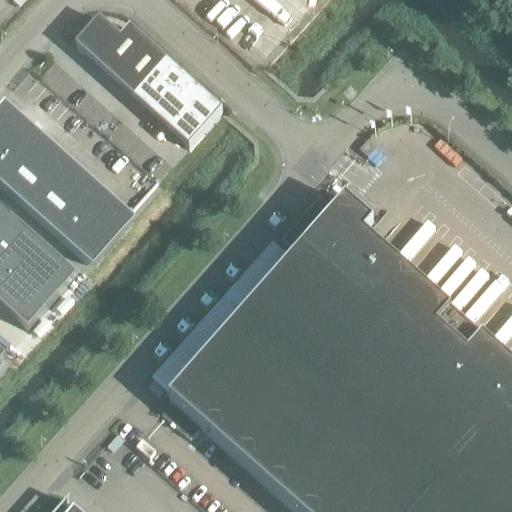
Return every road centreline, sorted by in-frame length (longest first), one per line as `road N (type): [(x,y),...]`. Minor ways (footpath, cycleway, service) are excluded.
road 1 (unclassified): [(4,511),(316,162)]
road 2 (unclassified): [(316,162),(400,73),(511,170)]
road 3 (unclassified): [(316,162),(140,0)]
